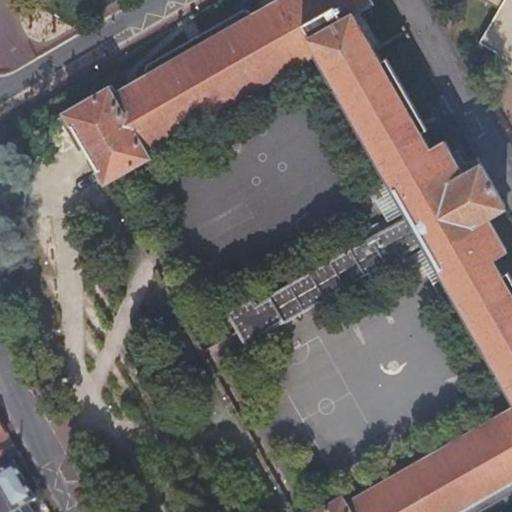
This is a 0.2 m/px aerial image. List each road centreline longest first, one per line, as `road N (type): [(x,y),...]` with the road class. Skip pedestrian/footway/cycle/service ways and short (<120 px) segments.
road 1 (residential): [(0,91),(155,0)]
road 2 (residential): [(72,511),(0,367)]
